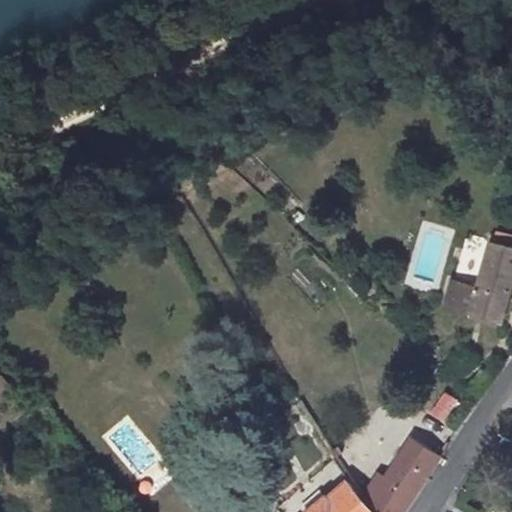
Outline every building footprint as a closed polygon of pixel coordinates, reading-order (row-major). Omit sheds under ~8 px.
[(502,322),(511,287),(511,244),(492,241),(472,310),(502,322)] [(454,278),(446,302),(472,310),(479,285),(454,278)] [(466,348),(444,369),(458,385),(480,363),(466,348)] [(0,397),(11,388),(0,374),(0,397)] [(445,419),(458,397),(442,388),(429,411),(445,419)] [(404,511),(407,508),(441,456),(413,438),(387,476),(390,478),(380,494),(369,487),(363,496),(375,511),(404,511)] [(390,478),(387,476),(379,471),(369,487),(380,494),(390,478)] [(375,511),(363,496),(350,479),(346,483),(344,482),(328,497),(326,494),(306,511),(375,511)]
